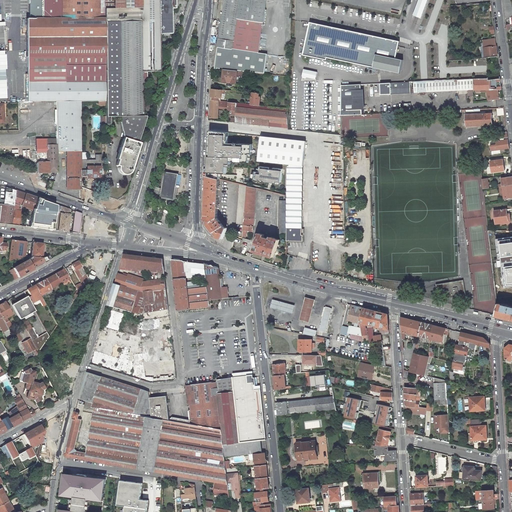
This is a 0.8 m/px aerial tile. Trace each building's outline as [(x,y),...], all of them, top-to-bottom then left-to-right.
[(27,57),(27,82),(105,82),(105,9),(104,0),(28,0),(29,19),(26,19),(26,57),(27,57)] [(104,0),(105,9),(140,8),(140,0),(104,0)] [(158,0),(140,0),(140,8),(141,21),(141,72),(146,71),(159,71),(159,33),(158,0)] [(158,0),(159,33),(172,33),(171,8),(175,8),(174,0),(158,0)] [(225,0),(218,46),(259,53),(267,0),(225,0)] [(428,0),(419,0),(413,16),(421,19),(428,0)] [(511,9),(511,0),(503,0),(506,18),(511,17),(511,16),(511,15),(511,9)] [(141,21),(140,8),(105,9),(105,82),(105,101),(105,105),(106,117),(110,117),(118,116),(142,116),(142,94),(142,83),(146,83),(146,71),(141,72),(141,21)] [(393,40),(311,23),(304,55),(328,61),(328,58),(401,74),(404,60),(397,59),(400,47),(401,41),(393,40)] [(485,58),(498,56),(496,39),(488,40),(488,37),(480,37),(481,44),(483,43),(485,58)] [(265,73),(268,54),(259,53),(218,46),(216,63),(215,68),(224,69),(243,71),(265,73)] [(232,82),(236,83),(236,82),(242,83),(243,71),(224,69),(223,81),(227,82),(228,81),(232,81),(232,82)] [(316,80),(318,72),(304,69),(303,73),(301,81),(316,80)] [(498,89),(502,89),(500,79),(488,80),(488,78),(474,79),(475,89),(476,89),(481,89),(487,89),(498,89)] [(459,90),(458,80),(416,82),(414,82),(414,92),(459,90)] [(105,82),(27,82),(27,101),(56,101),(81,101),(97,101),(105,101),(105,82)] [(411,93),(410,82),(388,83),(388,94),(411,93)] [(342,85),(343,115),(362,115),(362,110),(365,110),(364,89),(361,90),(361,85),(342,85)] [(225,92),(225,90),(212,89),(211,100),(219,101),(219,98),(221,98),(222,92),(225,92)] [(499,98),(498,89),(487,89),(488,100),(499,98)] [(218,109),(229,110),(229,102),(219,101),(211,100),(210,118),(218,118),(218,109)] [(56,101),(57,151),(66,151),(66,176),(81,176),(81,159),(81,101),(56,101)] [(237,103),(229,102),(229,110),(236,110),(237,103)] [(252,105),(237,103),(235,122),(289,129),(289,109),(258,105),(252,105)] [(492,125),(492,114),(485,114),(485,111),(475,112),(480,111),(480,109),(466,110),(467,126),(492,125)] [(138,143),(146,117),(145,116),(142,116),(118,116),(123,138),(137,143),(138,143)] [(210,130),(208,173),(227,174),(228,166),(231,166),(232,162),(252,162),(253,145),(229,144),(229,133),(210,130)] [(261,136),(258,162),(287,165),(288,200),(287,234),(287,241),(287,242),(304,242),(304,166),(307,141),(261,136)] [(128,172),(137,143),(123,138),(120,148),(119,147),(118,151),(119,152),(117,159),(118,159),(116,165),(120,167),(120,168),(120,169),(121,171),(122,172),(125,173),(128,172)] [(500,150),(509,148),(508,140),(497,141),(497,145),(492,145),(491,145),(492,151),(500,150)] [(81,159),(81,176),(86,176),(86,178),(101,178),(101,166),(96,166),(95,163),(93,163),(93,161),(87,161),(87,159),(81,159)] [(491,161),(492,172),(504,170),(503,159),(491,161)] [(281,184),(283,169),(260,166),(259,172),(255,171),(254,181),(281,184)] [(178,174),(166,172),(161,197),(174,199),(178,174)] [(227,228),(224,227),(217,218),(219,179),(217,178),(208,176),(205,224),(215,235),(223,238),(227,228)] [(500,184),(500,187),(503,186),(511,185),(511,176),(502,178),(502,184),(500,184)] [(489,187),(487,178),(482,179),(483,189),(490,188),(490,186),(489,187)] [(244,224),(247,186),(243,185),(240,184),(237,223),(244,224)] [(511,196),(511,185),(503,186),(504,198),(511,196)] [(253,231),(257,188),(247,186),(244,224),(243,230),(253,231)] [(15,190),(5,187),(4,200),(14,201),(15,200),(14,200),(15,190)] [(37,198),(15,190),(14,200),(15,200),(14,201),(13,206),(14,206),(11,225),(18,226),(20,211),(18,211),(19,206),(19,205),(21,205),(32,209),(34,210),(37,198)] [(56,205),(37,198),(34,210),(32,209),(32,212),(30,227),(53,230),(56,205)] [(0,223),(11,225),(14,206),(13,206),(14,201),(4,200),(0,199),(0,223)] [(279,234),(287,234),(288,200),(279,200),(279,234)] [(70,210),(56,205),(53,230),(67,232),(70,210)] [(507,211),(507,209),(494,211),(496,224),(511,222),(509,211),(507,211)] [(80,225),(82,214),(75,212),(72,232),(79,233),(80,225)] [(259,233),(254,250),(274,257),(280,239),(272,237),(271,239),(264,237),(264,234),(259,233)] [(24,258),(26,242),(11,240),(8,260),(9,262),(24,258)] [(511,254),(511,241),(500,243),(501,255),(511,254)] [(43,244),(33,242),(31,256),(41,258),(44,263),(51,259),(49,255),(41,258),(43,244)] [(146,273),(164,275),(163,259),(148,258),(123,255),(119,269),(138,272),(138,271),(146,272),(146,273)] [(31,256),(24,258),(9,262),(13,268),(18,277),(44,263),(41,258),(31,256)] [(188,278),(196,278),(206,277),(204,264),(171,260),(174,279),(186,278),(188,278)] [(82,268),(78,261),(71,265),(75,271),(78,269),(80,273),(82,277),(86,275),(82,268)] [(206,281),(208,299),(218,298),(219,298),(221,299),(226,298),(226,294),(226,287),(223,287),(223,288),(222,278),(219,278),(218,268),(204,264),(206,277),(206,281)] [(9,270),(14,279),(18,277),(13,268),(9,270)] [(64,269),(55,274),(60,284),(70,279),(68,276),(64,269)] [(55,274),(46,279),(51,289),(60,284),(55,274)] [(143,282),(124,276),(117,274),(107,306),(131,312),(139,293),(143,292),(145,305),(154,303),(152,291),(166,290),(165,280),(162,280),(149,281),(143,282)] [(40,295),(51,289),(46,279),(35,285),(40,295)] [(467,298),(464,280),(436,285),(438,293),(442,294),(448,296),(448,297),(454,298),(454,297),(458,297),(467,298)] [(31,304),(42,298),(40,295),(35,285),(27,289),(30,295),(31,294),(31,296),(28,298),(31,304)] [(169,309),(166,290),(152,291),(154,303),(145,305),(143,292),(139,293),(131,312),(140,315),(169,309)] [(27,296),(12,305),(16,313),(20,319),(35,311),(33,307),(31,304),(28,298),(27,296)] [(315,299),(305,296),(302,307),(299,320),(310,322),(312,310),(315,299)] [(271,308),(292,312),(294,305),(272,301),(271,308)] [(325,307),(320,330),(326,332),(331,309),(333,302),(327,301),(326,307),(325,307)] [(6,318),(12,315),(5,302),(0,304),(0,313),(5,323),(8,321),(6,318)] [(351,304),(348,317),(360,320),(363,308),(351,304)] [(511,304),(511,307),(499,304),(496,315),(511,319),(511,304)] [(376,311),(363,308),(360,320),(360,322),(361,332),(362,338),(363,338),(366,338),(367,338),(366,334),(367,333),(366,328),(365,328),(365,323),(372,325),(376,311)] [(372,325),(382,327),(381,334),(388,336),(387,314),(376,311),(372,325)] [(0,313),(0,326),(3,332),(4,331),(6,336),(11,333),(10,331),(8,328),(5,323),(0,313)] [(419,335),(421,322),(401,317),(402,337),(405,337),(405,332),(419,335)] [(27,320),(22,323),(23,324),(31,338),(38,352),(49,336),(47,332),(38,337),(32,327),(31,328),(27,320)] [(430,338),(433,325),(421,322),(419,335),(430,338)] [(430,338),(442,341),(444,334),(445,328),(433,325),(430,338)] [(316,330),(304,327),(303,333),(315,336),(316,330)] [(351,338),(361,341),(362,338),(361,332),(350,329),(349,333),(350,333),(348,338),(351,338)] [(17,331),(11,334),(24,357),(27,361),(36,356),(38,353),(38,352),(31,338),(23,342),(17,331)] [(483,337),(461,332),(459,339),(489,346),(489,342),(483,337)] [(375,342),(375,345),(378,363),(385,365),(381,334),(373,333),(374,339),(375,342)] [(312,339),(299,339),(299,351),(312,351),(312,348),(314,348),(314,343),(312,343),(312,339)] [(466,355),(473,357),(476,344),(459,340),(456,352),(455,352),(454,355),(455,356),(454,359),(465,362),(465,358),(461,357),(462,354),(466,355)] [(36,357),(52,387),(62,381),(47,352),(36,357)] [(415,352),(414,352),(413,356),(414,357),(413,361),(412,361),(410,369),(411,369),(411,372),(424,375),(429,356),(415,352)] [(24,357),(13,363),(14,364),(16,368),(27,361),(24,357)] [(453,367),(463,370),(465,362),(454,359),(453,367)] [(369,363),(354,360),(351,373),(365,376),(367,368),(368,368),(369,363)] [(275,376),(285,375),(286,374),(286,369),(287,369),(286,364),(285,364),(285,362),(279,363),(279,365),(274,365),(275,376)] [(32,382),(35,371),(31,370),(29,368),(23,372),(24,373),(24,374),(22,382),(26,383),(31,385),(32,382)] [(241,376),(247,376),(248,383),(254,382),(253,371),(236,373),(236,377),(241,376)] [(149,392),(140,389),(86,373),(78,398),(93,403),(92,406),(92,408),(93,408),(94,408),(147,417),(152,418),(150,398),(149,392)] [(285,375),(275,376),(277,390),(287,388),(285,375)] [(267,440),(262,396),(256,397),(255,392),(255,390),(254,382),(248,383),(247,376),(241,376),(236,377),(233,377),(233,378),(240,442),(260,440),(267,440)] [(190,424),(222,429),(224,444),(240,442),(233,378),(229,379),(223,380),(217,381),(217,383),(212,384),(211,383),(186,386),(186,387),(190,424)] [(448,404),(447,385),(447,381),(434,378),(435,404),(442,405),(442,404),(448,404)] [(39,384),(32,382),(31,385),(26,383),(25,387),(42,392),(43,390),(45,389),(42,382),(39,384)] [(328,382),(315,384),(317,398),(330,396),(328,382)] [(381,399),(392,400),(391,386),(387,386),(387,387),(380,385),(379,391),(381,392),(381,397),(381,399)] [(337,415),(366,422),(368,414),(372,396),(332,386),(334,395),(336,409),(337,415)] [(419,401),(420,390),(404,386),(405,399),(419,401)] [(42,392),(25,387),(25,389),(29,390),(27,398),(33,400),(35,403),(36,403),(42,399),(41,397),(42,392)] [(314,398),(315,411),(336,409),(334,395),(330,396),(317,398),(314,398)] [(150,398),(152,418),(163,420),(164,420),(170,421),(167,397),(150,398)] [(484,397),(470,398),(471,411),(485,410),(484,397)] [(279,416),(315,411),(314,398),(278,404),(279,416)] [(419,401),(405,399),(405,404),(415,406),(415,408),(419,409),(419,401)] [(17,403),(19,407),(22,411),(27,409),(22,400),(17,403)] [(21,421),(17,414),(22,411),(19,407),(11,412),(11,413),(10,414),(10,416),(11,415),(12,417),(8,419),(12,427),(21,421)] [(147,417),(94,408),(93,414),(146,422),(147,417)] [(22,411),(17,414),(21,421),(33,415),(31,410),(28,412),(27,409),(22,411)] [(65,457),(137,469),(141,447),(143,436),(145,427),(148,428),(148,425),(145,424),(146,422),(93,414),(86,454),(75,452),(74,449),(81,420),(77,419),(78,416),(78,413),(74,412),(64,453),(63,455),(65,457)] [(366,422),(376,424),(377,416),(368,414),(366,422)] [(450,432),(449,419),(449,414),(436,415),(436,424),(440,424),(440,427),(442,427),(443,432),(450,432)] [(1,422),(5,430),(12,427),(8,419),(6,417),(0,420),(1,421),(0,422),(1,422)] [(470,420),(471,426),(471,439),(480,439),(480,438),(487,438),(486,426),(481,426),(480,419),(470,420)] [(164,420),(163,420),(158,450),(154,472),(201,480),(215,482),(228,484),(227,475),(226,469),(226,464),(224,444),(222,429),(190,424),(170,421),(164,420)] [(44,431),(40,425),(37,427),(24,434),(29,443),(31,448),(41,442),(42,437),(44,431)] [(379,429),(377,440),(388,443),(387,445),(388,445),(395,445),(394,437),(389,437),(391,432),(379,429)] [(24,434),(20,437),(24,445),(29,443),(24,434)] [(143,436),(141,447),(148,448),(150,437),(143,436)] [(260,440),(240,442),(241,444),(229,445),(230,456),(242,455),(242,454),(249,454),(261,452),(260,440)] [(294,448),(295,457),(298,460),(316,458),(315,451),(314,451),(313,448),(315,447),(314,441),(296,443),(294,446),(294,447),(294,448)] [(10,442),(4,445),(10,457),(16,453),(10,442)] [(4,445),(1,447),(7,459),(10,457),(4,445)] [(380,455),(384,454),(385,460),(396,459),(395,449),(388,449),(388,445),(387,445),(377,445),(375,445),(374,445),(374,454),(380,453),(380,455)] [(141,447),(137,469),(154,472),(158,450),(148,448),(141,447)] [(261,452),(249,454),(250,459),(255,459),(256,463),(267,462),(266,452),(261,452)] [(267,471),(267,465),(267,464),(256,466),(257,478),(266,477),(266,471),(267,471)] [(480,470),(473,469),(473,466),(465,465),(462,466),(462,469),(464,470),(465,478),(478,479),(481,479),(480,470)] [(59,508),(58,511),(86,511),(88,499),(104,501),(107,478),(64,473),(61,496),(74,497),(73,510),(59,508)] [(369,487),(373,487),(379,486),(378,481),(377,481),(376,473),(363,474),(364,487),(369,487)] [(240,489),(239,480),(238,474),(227,475),(228,483),(231,482),(232,491),(235,491),(236,499),(240,498),(240,494),(240,489)] [(427,475),(416,475),(417,486),(428,486),(427,475)] [(257,478),(258,489),(256,489),(256,492),(257,492),(263,491),(262,488),(269,487),(268,477),(266,477),(257,478)] [(125,506),(148,509),(149,500),(141,499),(143,483),(121,480),(118,505),(125,506)] [(329,487),(330,501),(341,500),(339,486),(342,486),(342,481),(335,482),(332,483),(333,487),(329,487)] [(228,484),(215,482),(214,488),(210,487),(210,491),(214,492),(214,494),(230,496),(228,484)] [(196,497),(194,485),(190,484),(191,487),(189,487),(189,488),(186,489),(187,494),(190,494),(190,498),(196,497)] [(1,489),(0,488),(0,511),(13,511),(8,501),(1,489)] [(309,489),(298,490),(299,502),(310,501),(309,489)] [(493,489),(478,490),(478,500),(483,499),(494,499),(498,499),(498,494),(494,494),(493,489)] [(261,502),(270,501),(269,491),(266,491),(263,491),(257,492),(256,492),(257,502),(255,503),(253,503),(253,505),(255,505),(256,505),(261,504),(262,504),(261,502)] [(424,503),(423,492),(410,493),(411,504),(424,503)] [(392,511),(399,511),(398,504),(396,504),(396,495),(393,495),(389,495),(390,505),(388,505),(388,511),(392,511)] [(494,499),(483,499),(483,508),(495,507),(494,499)] [(323,511),(323,500),(317,501),(318,510),(301,511),(295,511),(293,511),(292,511),(290,511),(289,511),(323,511)] [(444,511),(455,511),(455,501),(444,502),(444,511)] [(271,511),(271,503),(262,504),(261,504),(256,505),(256,510),(261,509),(261,511),(271,511)] [(411,511),(424,511),(424,505),(424,503),(411,504),(411,511)]
